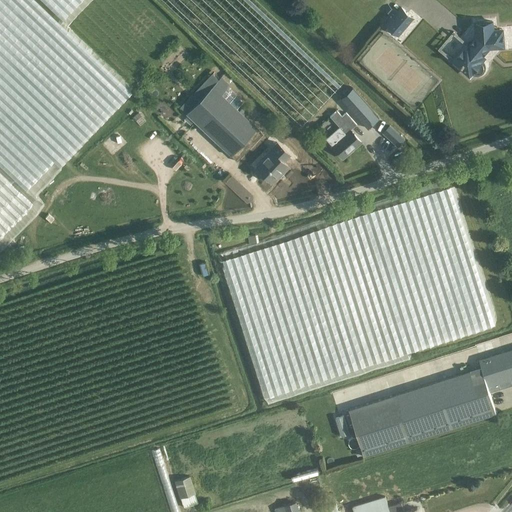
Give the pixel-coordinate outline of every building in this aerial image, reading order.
[(401,7),(398,11),(394,8),(393,9),(391,8),(387,13),(389,14),(385,18),(389,22),(386,25),(398,35),(413,17),(401,7)] [(467,44),(458,54),(452,60),(469,75),(472,72),(473,73),(475,73),(477,73),(479,73),(481,72),(482,70),(484,68),(484,66),(484,63),(483,61),(482,60),(484,58),(482,57),(484,53),(489,48),(503,47),(502,30),(492,31),(492,21),(475,23),(476,37),(469,45),(467,44)] [(218,80),(212,74),(180,107),(237,162),(263,134),(257,128),(222,94),(227,88),(230,85),(221,77),(218,79),(218,80)] [(356,92),(352,87),(340,97),(345,103),(367,128),(379,118),(356,92)] [(339,127),(326,138),(332,146),(331,146),(336,151),(336,152),(337,153),(338,153),(342,158),(343,158),(342,157),(352,148),(352,149),(361,142),(350,130),(356,124),(346,112),(341,116),(336,110),(329,116),(339,127)] [(132,117),(135,121),(141,116),(138,112),(132,117)] [(404,140),(390,126),(383,133),(398,146),(404,140)] [(276,142),(265,154),(268,157),(257,170),(270,182),(280,172),(282,173),(288,166),(283,162),(290,155),(276,142)] [(511,349),(479,359),(482,368),(480,368),(470,371),(397,394),(349,409),(364,455),(411,440),(486,417),(485,416),(496,413),(490,393),(511,385),(511,349)] [(342,436),(349,434),(344,415),(336,418),(342,436)] [(179,511),(160,447),(152,449),(171,511),(179,511)] [(198,502),(195,493),(190,476),(174,481),(179,498),(180,497),(184,507),(198,502)] [(418,511),(417,508),(404,511),(402,503),(389,507),(386,496),(361,503),(360,500),(355,501),(356,505),(352,506),(354,511),(418,511)] [(300,511),(297,502),(275,508),(275,511),(300,511)]
